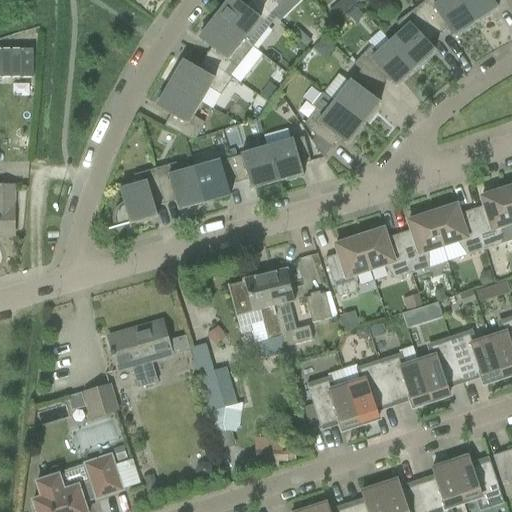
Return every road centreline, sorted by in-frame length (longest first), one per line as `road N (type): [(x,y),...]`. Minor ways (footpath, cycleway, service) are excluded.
road 1 (residential): [(78,277),(400,175)]
road 2 (residential): [(206,511),(511,412)]
road 3 (residential): [(78,277),(76,244),(102,161),(159,49),(195,0)]
road 4 (residential): [(400,175),(453,104),(511,67)]
